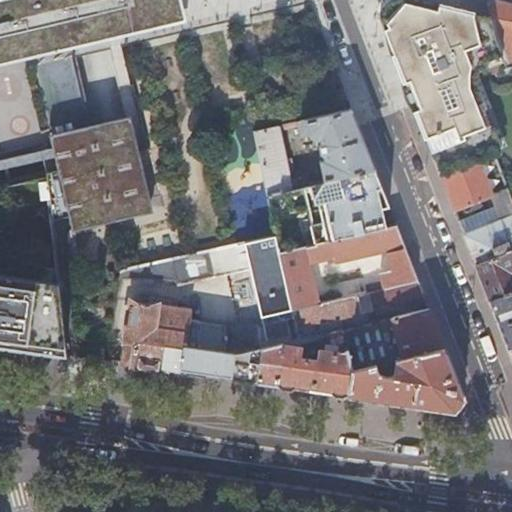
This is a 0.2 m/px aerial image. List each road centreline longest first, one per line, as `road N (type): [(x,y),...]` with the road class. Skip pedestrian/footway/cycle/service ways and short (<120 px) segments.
road 1 (residential): [(341,0),(501,429),(509,482)]
road 2 (primary): [(242,463),(126,423),(0,404)]
road 3 (primary): [(5,446),(242,463)]
road 4 (primary): [(509,482),(325,474)]
road 5 (primary): [(325,474),(400,505),(449,511)]
